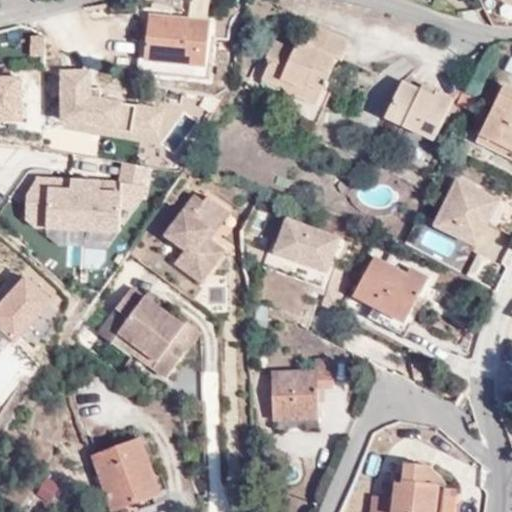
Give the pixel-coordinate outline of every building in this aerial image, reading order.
[(511,0),(485,0),(511,9),(511,0)] [(207,60),(210,22),(149,17),(146,60),(138,60),(138,80),(211,85),(213,60),(207,60)] [(339,72),(350,46),(317,32),(309,48),(294,41),(288,53),(273,47),(265,63),(273,67),(263,83),(311,109),(331,69),(339,72)] [(511,56),(511,57),(503,71),(511,76),(511,56)] [(92,72),(63,69),(62,128),(120,138),(126,104),(94,102),(92,72)] [(22,75),(0,74),(0,126),(26,126),(22,75)] [(451,94),(422,80),(416,92),(401,85),(385,117),(431,138),(451,94)] [(511,90),(503,85),(473,139),(511,159),(511,90)] [(162,111),(139,106),(133,140),(156,145),(162,111)] [(151,169),(123,164),(122,180),(122,184),(147,188),(151,169)] [(73,190),(72,178),(39,176),(30,193),(29,223),(48,226),(49,189),(73,190)] [(73,190),(49,189),(48,226),(48,238),(121,239),(121,223),(122,195),(104,193),(102,183),(72,178),(73,190)] [(486,199),(440,178),(416,229),(463,250),(486,199)] [(102,179),(102,183),(104,193),(122,195),(122,184),(122,180),(102,179)] [(122,195),(121,223),(147,198),(147,188),(122,184),(122,195)] [(221,255),(214,250),(205,244),(228,210),(203,195),(199,200),(190,194),(157,241),(178,255),(172,262),(200,283),(221,255)] [(205,244),(214,250),(237,216),(228,210),(205,244)] [(341,237),(286,218),(273,255),(328,277),(341,237)] [(406,277),(374,261),(354,297),(377,308),(370,320),(406,339),(420,313),(414,310),(428,280),(410,271),(406,277)] [(29,278),(0,307),(0,330),(14,344),(57,308),(29,278)] [(118,336),(134,348),(161,312),(129,289),(97,334),(112,345),(118,336)] [(161,312),(134,348),(153,362),(149,368),(170,380),(201,333),(185,323),(181,328),(161,312)] [(272,424),(318,423),(318,391),(334,390),(334,363),(316,363),(316,375),(271,377),(272,424)] [(129,511),(166,506),(155,448),(100,456),(109,511),(129,511)] [(364,511),(443,511),(442,481),(426,464),(399,462),(398,489),(365,490),(364,511)]
